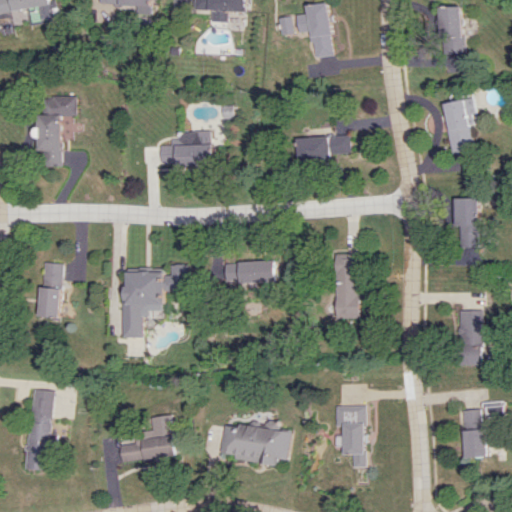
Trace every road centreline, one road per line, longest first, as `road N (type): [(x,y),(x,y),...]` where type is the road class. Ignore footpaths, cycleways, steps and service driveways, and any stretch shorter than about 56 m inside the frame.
road 1 (residential): [(128,511),(420,501),(407,297),(410,203),(387,0)]
road 2 (residential): [(410,203),(0,213)]
